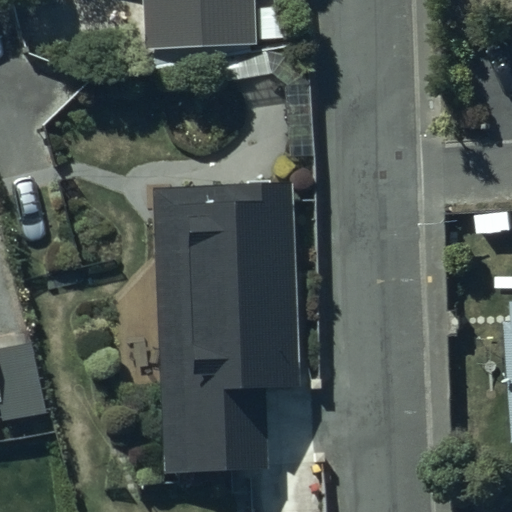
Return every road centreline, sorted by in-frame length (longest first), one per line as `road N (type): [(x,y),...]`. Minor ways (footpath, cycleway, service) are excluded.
road 1 (residential): [(373,174),(384,511)]
road 2 (residential): [(366,0),(373,174)]
road 3 (residential): [(511,169),(373,174)]
